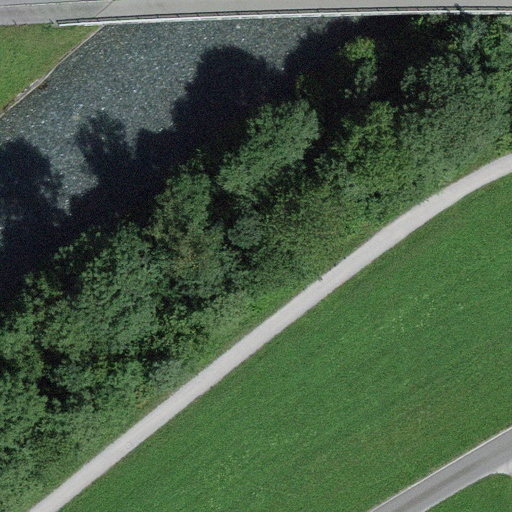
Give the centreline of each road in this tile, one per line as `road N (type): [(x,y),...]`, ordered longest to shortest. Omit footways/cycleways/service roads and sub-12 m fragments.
road 1 (track): [(40,511),(250,348),(511,168)]
road 2 (residential): [(511,444),(399,511)]
